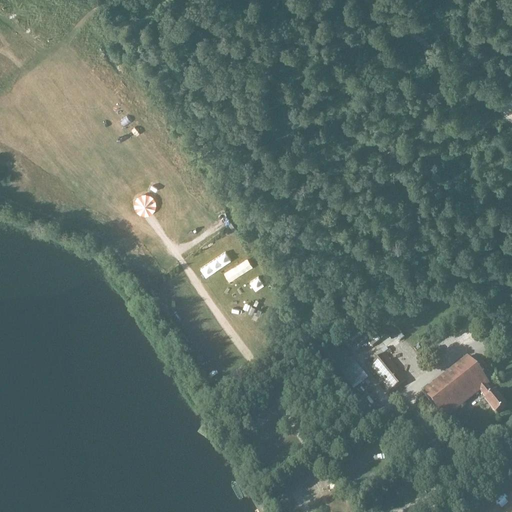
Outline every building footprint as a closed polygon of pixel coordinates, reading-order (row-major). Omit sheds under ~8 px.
[(233,245),(206,261),(212,271),(239,255),(233,245)] [(235,276),(261,262),(255,252),(230,265),(235,276)] [(257,274),(261,284),(272,280),(267,270),(257,274)] [(439,293),(432,295),(434,303),(442,301),(439,293)] [(220,308),(206,309),(207,323),(220,322),(220,308)] [(361,348),(343,353),(347,365),(358,362),(361,375),(367,373),(361,348)] [(389,394),(405,381),(383,355),(368,367),(389,394)] [(487,385),(475,369),(466,358),(422,393),(443,420),(479,392),(485,400),(484,401),(495,415),(505,407),(494,393),(492,395),(486,387),(487,385)]
